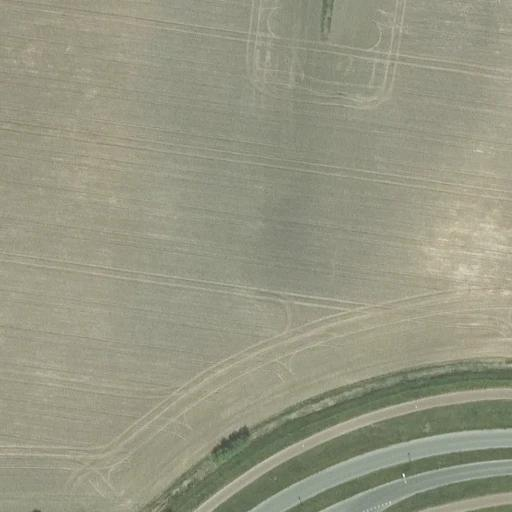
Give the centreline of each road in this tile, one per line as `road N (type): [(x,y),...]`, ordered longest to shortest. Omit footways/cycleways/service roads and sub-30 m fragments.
road 1 (secondary): [(511,440),(401,454),(334,475),(265,511)]
road 2 (secondary): [(343,511),(384,492),(511,468)]
